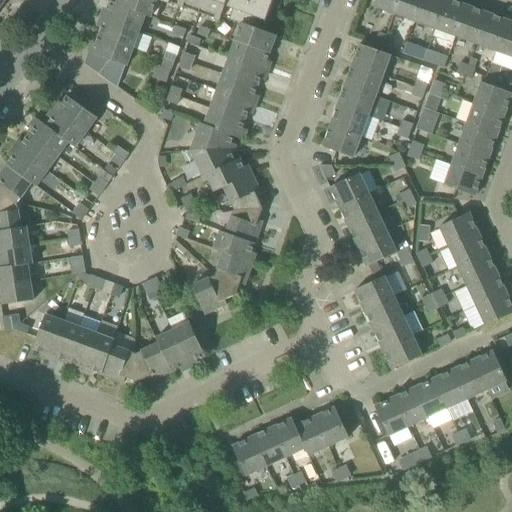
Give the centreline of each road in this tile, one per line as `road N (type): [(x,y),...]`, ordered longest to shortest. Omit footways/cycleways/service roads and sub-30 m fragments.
road 1 (residential): [(322,342),(303,290),(313,215),(293,166),(287,121),(328,0)]
road 2 (residential): [(322,342),(144,419),(118,419),(0,369)]
